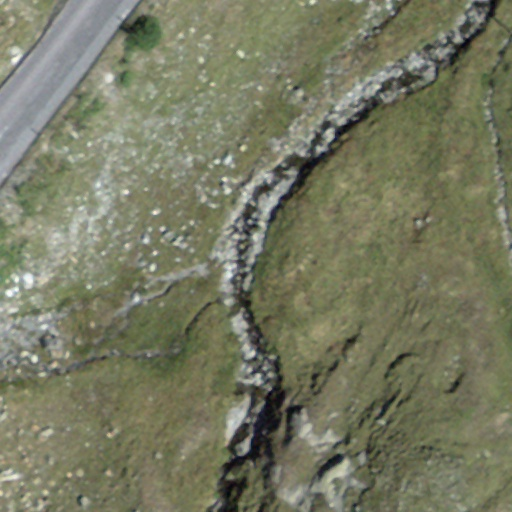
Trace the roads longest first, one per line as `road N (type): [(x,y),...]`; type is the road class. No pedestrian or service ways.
road 1 (trunk): [(0,340),(126,0)]
road 2 (tertiary): [(104,0),(0,136)]
